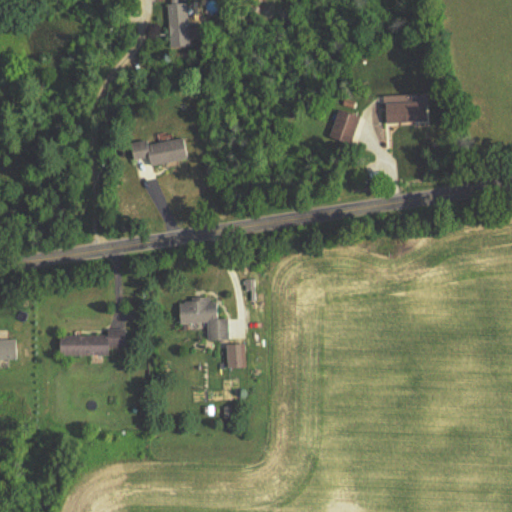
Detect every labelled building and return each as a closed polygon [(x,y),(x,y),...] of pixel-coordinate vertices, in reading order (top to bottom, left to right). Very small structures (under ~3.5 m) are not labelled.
[(191,3),(169,4),(171,47),(192,47),(191,3)] [(389,102),(389,123),(432,123),(432,102),(389,102)] [(351,147),(363,118),(342,109),(330,139),(351,147)] [(155,167),(192,159),(187,136),(136,147),(139,161),(153,158),(155,167)] [(229,320),(219,320),(218,300),(180,301),(181,324),(208,323),(209,341),(230,341),(229,320)] [(61,357),(111,356),(111,349),(127,349),(127,329),(107,329),(107,336),(60,336),(61,357)] [(0,340),(0,363),(19,363),(18,340),(0,340)]
